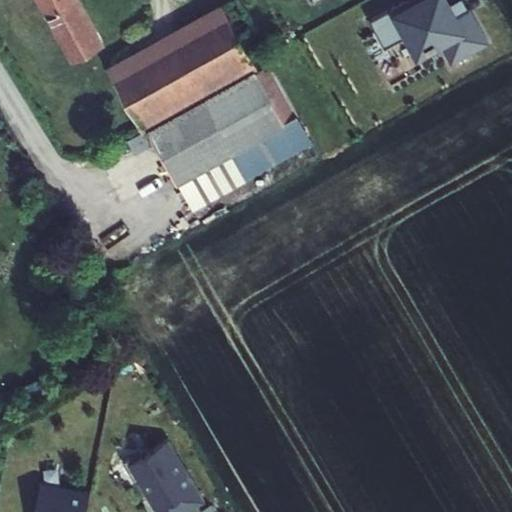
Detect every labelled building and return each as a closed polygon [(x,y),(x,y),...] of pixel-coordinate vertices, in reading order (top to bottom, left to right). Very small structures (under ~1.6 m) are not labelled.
[(40,0),(75,61),(99,48),(73,0),(40,0)] [(401,0),(370,18),(385,46),(409,33),(421,53),(443,40),(453,57),(483,40),(464,7),(459,9),(453,0),(449,0),(447,2),(445,0),(401,0)] [(144,128),(146,127),(254,68),(237,37),(220,8),(219,7),(111,67),(144,128)] [(255,71),(254,68),(146,127),(176,182),(178,181),(231,152),(284,123),(297,115),(269,64),(255,71)] [(231,152),(178,181),(193,207),(298,149),(284,123),(231,152)] [(167,441),(148,451),(144,448),(122,459),(134,480),(141,477),(159,511),(179,511),(199,501),(167,441)] [(86,511),(90,495),(41,486),(35,511),(86,511)]
